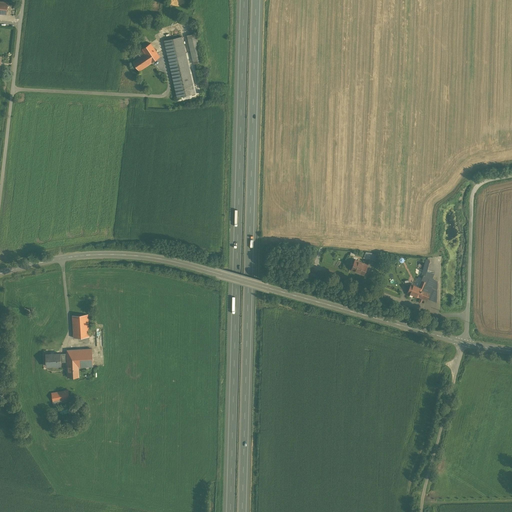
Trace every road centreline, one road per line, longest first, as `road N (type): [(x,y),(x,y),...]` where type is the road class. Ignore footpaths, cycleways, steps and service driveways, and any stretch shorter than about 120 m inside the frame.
road 1 (motorway): [(243,0),(229,511)]
road 2 (motorway): [(242,511),(255,0)]
road 3 (tertiary): [(464,343),(149,256),(81,255),(0,273)]
road 4 (unclassified): [(0,201),(23,0)]
road 5 (unclassified): [(421,511),(464,343)]
road 6 (unclassified): [(468,316),(473,195),(484,181),(511,176)]
road 7 (unclassified): [(468,316),(430,312),(316,264)]
